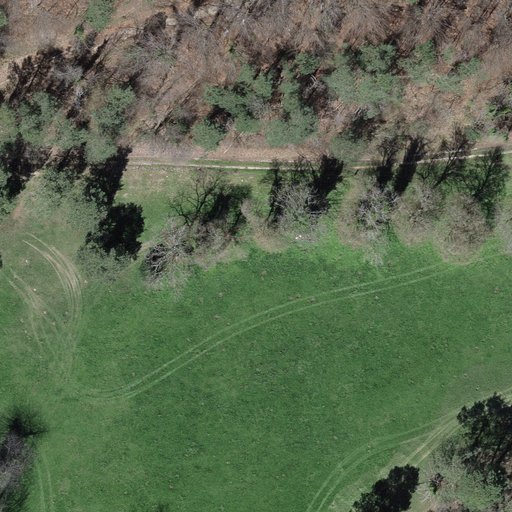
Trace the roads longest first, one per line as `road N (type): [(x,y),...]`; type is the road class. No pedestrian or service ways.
road 1 (track): [(0,156),(252,165),(511,145)]
road 2 (track): [(263,0),(196,11),(0,96)]
